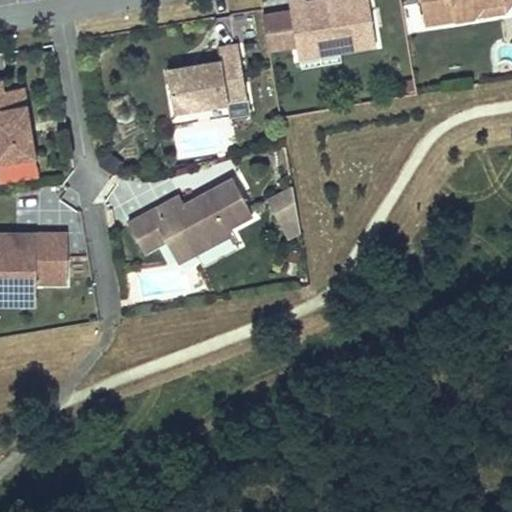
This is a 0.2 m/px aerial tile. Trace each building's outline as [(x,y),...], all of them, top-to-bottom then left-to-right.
[(511,0),(412,0),(419,36),(468,27),(473,21),(477,15),(508,9),(511,8),(511,0)] [(361,2),(302,12),(301,6),(284,9),(292,57),(332,50),(334,61),(370,55),(361,2)] [(477,15),(473,21),(479,25),(499,22),(508,9),(477,15)] [(217,36),(250,35),(250,15),(217,16),(217,36)] [(332,50),(292,57),(293,68),(334,61),(332,50)] [(238,90),(231,51),(211,54),(213,67),(189,71),(190,76),(180,77),(179,72),(160,76),(167,117),(221,108),(219,94),(238,90)] [(0,165),(30,160),(26,137),(22,138),(21,131),(25,130),(19,90),(0,93),(0,165)] [(219,94),(221,108),(240,105),(238,90),(219,94)] [(114,168),(102,159),(95,169),(106,178),(114,168)] [(226,183),(177,210),(159,220),(154,211),(122,228),(137,257),(159,246),(177,236),(189,258),(224,240),(221,233),(246,221),(226,183)] [(285,192),(262,204),(274,227),(290,219),(285,192)] [(173,201),(154,211),(159,220),(177,210),(173,201)] [(292,237),(290,219),(274,227),(282,242),(292,237)] [(27,237),(0,236),(0,248),(27,249),(27,237)] [(171,268),(189,258),(177,236),(159,246),(171,268)] [(27,285),(58,285),(58,237),(27,237),(27,249),(0,248),(0,293),(7,294),(8,273),(28,274),(28,284),(27,285)] [(8,273),(7,294),(0,293),(0,306),(28,306),(27,285),(28,284),(28,274),(8,273)]
